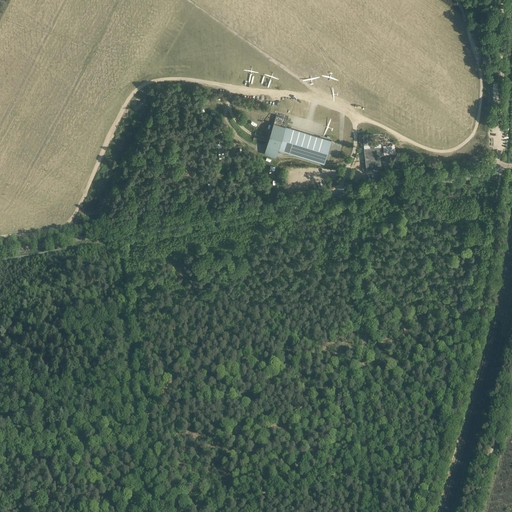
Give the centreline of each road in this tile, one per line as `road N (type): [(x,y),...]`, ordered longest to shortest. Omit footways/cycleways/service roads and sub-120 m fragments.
road 1 (secondary): [(511,166),(0,253)]
road 2 (track): [(354,114),(285,94),(176,79),(147,84),(121,115),(70,223),(0,236)]
road 3 (track): [(456,0),(482,82),(467,141),(435,151),(354,114)]
road 4 (track): [(497,166),(504,0)]
road 5 (track): [(472,511),(511,373)]
